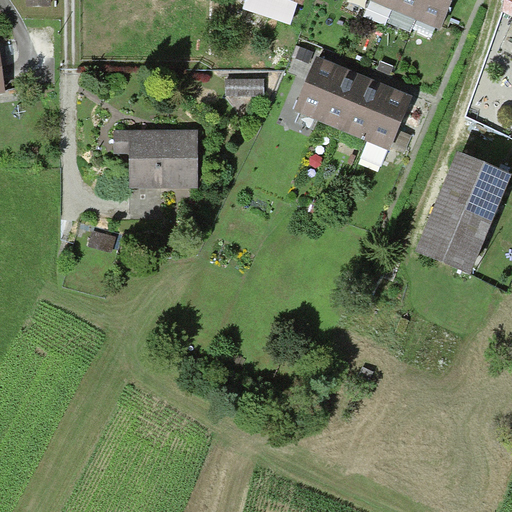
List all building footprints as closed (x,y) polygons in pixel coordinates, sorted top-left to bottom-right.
[(245,0),(242,11),(292,27),(298,7),(303,9),(305,0),(245,0)] [(362,0),(441,33),(455,0),(362,0)] [(511,0),(503,0),(504,1),(502,11),(511,16),(511,0)] [(329,64),(317,59),(293,114),(389,155),(390,151),(402,157),(411,137),(397,131),(410,99),(399,95),(376,85),(353,75),(329,64)] [(262,81),(224,82),(225,99),(262,98),(262,81)] [(165,132),(114,132),(114,154),(129,154),(129,191),(197,190),(197,132),(165,132)] [(457,157),(416,251),(470,275),(511,180),(457,157)]
